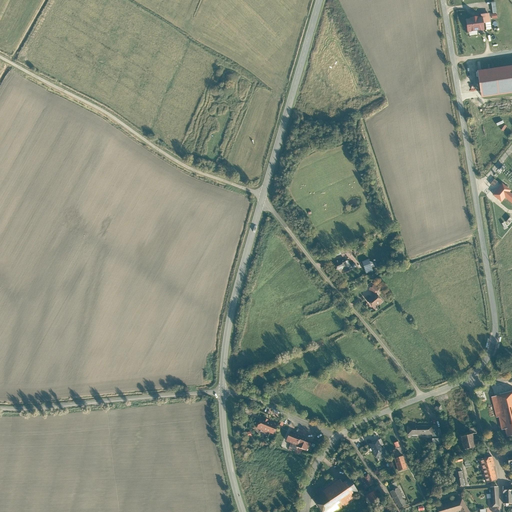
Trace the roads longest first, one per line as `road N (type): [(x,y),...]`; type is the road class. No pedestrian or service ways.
road 1 (unclassified): [(466,380),(492,349),(495,322),(444,0)]
road 2 (track): [(263,194),(193,171),(0,55)]
road 3 (residential): [(259,208),(424,396)]
road 4 (unclassified): [(222,394),(0,408)]
road 5 (tertiary): [(319,0),(259,208)]
road 6 (tertiary): [(259,208),(232,309),(222,394)]
road 7 (unclassified): [(339,436),(222,394)]
road 8 (tertiary): [(222,394),(225,449),(242,511)]
